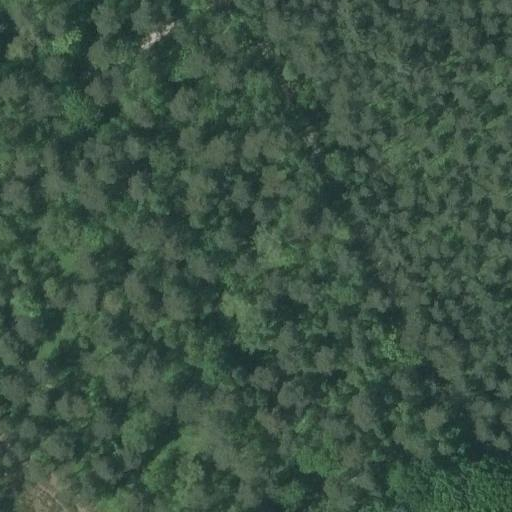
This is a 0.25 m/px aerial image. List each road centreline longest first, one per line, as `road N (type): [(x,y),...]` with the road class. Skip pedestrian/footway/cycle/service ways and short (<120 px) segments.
road 1 (track): [(234,0),(506,511)]
road 2 (track): [(0,130),(246,0)]
